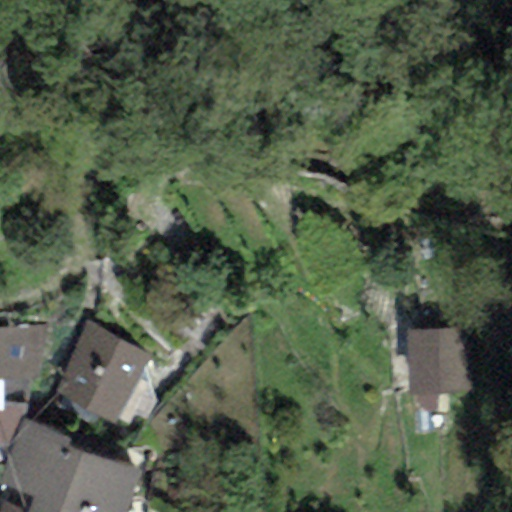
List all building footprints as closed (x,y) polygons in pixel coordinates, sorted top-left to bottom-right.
[(151,355),(87,322),(51,392),(115,425),(151,355)] [(0,446),(12,448),(22,421),(28,383),(35,383),(45,327),(0,326),(0,446)] [(466,328),(405,331),(408,396),(469,392),(466,328)] [(71,438),(22,421),(12,448),(0,483),(32,494),(26,511),(25,511),(123,511),(137,471),(68,448),(71,438)] [(0,511),(25,511),(26,511),(1,502),(0,504),(0,511)]
